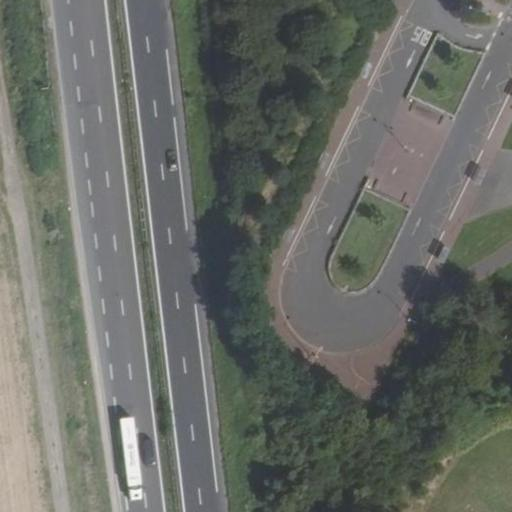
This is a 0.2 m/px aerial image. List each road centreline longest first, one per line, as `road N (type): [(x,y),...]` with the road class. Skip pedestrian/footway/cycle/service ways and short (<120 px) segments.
road 1 (unclassified): [(428,6),(304,276),(311,299),(334,319),(364,318),(385,299),(502,40)]
road 2 (trunk): [(199,511),(138,0)]
road 3 (trunk): [(86,0),(144,511)]
road 4 (track): [(64,511),(0,70)]
